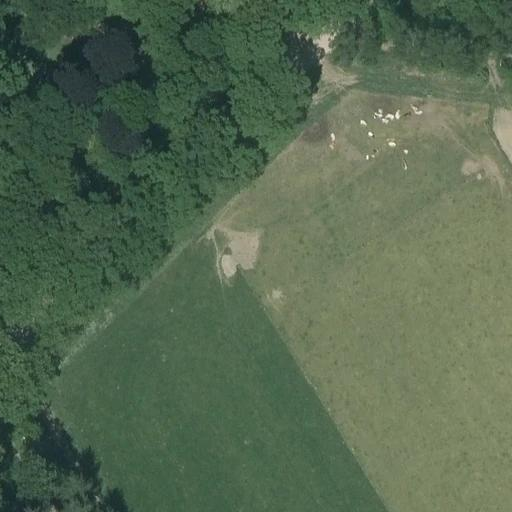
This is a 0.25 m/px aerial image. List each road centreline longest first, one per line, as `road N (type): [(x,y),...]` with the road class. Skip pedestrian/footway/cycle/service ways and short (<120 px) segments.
road 1 (track): [(377,0),(168,187),(0,360)]
road 2 (track): [(511,52),(336,34)]
